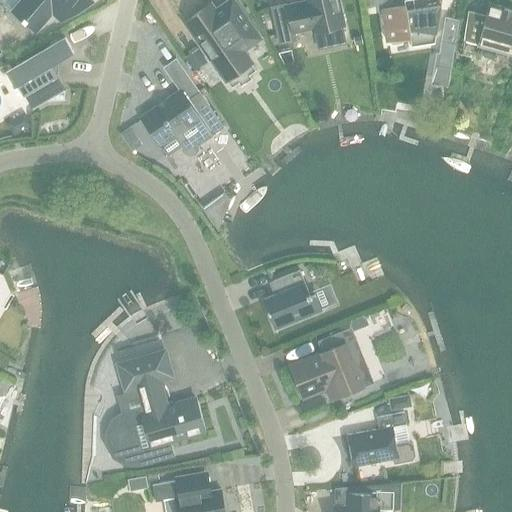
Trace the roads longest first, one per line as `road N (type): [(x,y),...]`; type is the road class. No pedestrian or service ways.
road 1 (residential): [(278,511),(275,448),(186,230),(142,180),(90,157)]
road 2 (residential): [(90,157),(132,0)]
